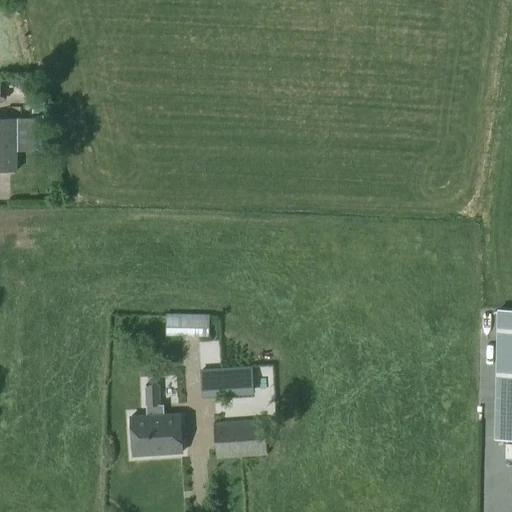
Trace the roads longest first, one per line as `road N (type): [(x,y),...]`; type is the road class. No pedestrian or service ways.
road 1 (unknown): [(480,511),(484,310)]
road 2 (unknown): [(191,511),(182,341)]
